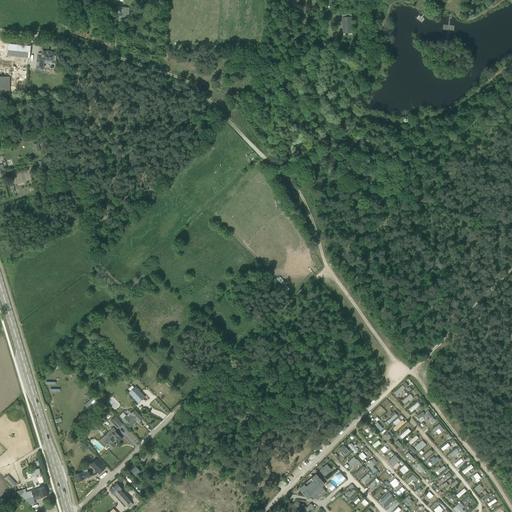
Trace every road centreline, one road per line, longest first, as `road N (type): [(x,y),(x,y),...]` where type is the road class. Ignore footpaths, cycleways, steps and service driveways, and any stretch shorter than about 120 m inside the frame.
road 1 (track): [(281,171),(187,81),(47,35),(0,31)]
road 2 (track): [(326,267),(408,372),(511,272)]
road 3 (track): [(326,267),(511,86)]
road 4 (primary): [(67,511),(0,286)]
road 5 (track): [(173,414),(326,267)]
road 6 (unclassified): [(264,511),(408,372)]
road 7 (track): [(511,509),(411,370)]
road 8 (unclassified): [(74,511),(173,414)]
